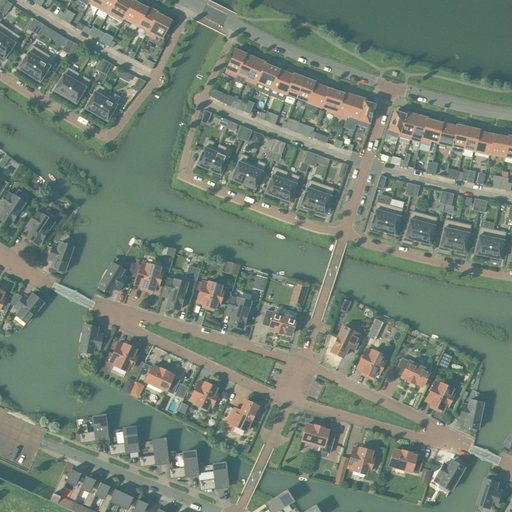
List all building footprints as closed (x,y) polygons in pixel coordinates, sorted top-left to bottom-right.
[(91,0),(89,3),(99,9),(103,0),(91,0)] [(103,0),(99,9),(108,14),(116,0),(103,0)] [(116,0),(108,14),(109,14),(111,11),(124,19),(134,1),(131,0),(116,0)] [(7,1),(0,11),(5,15),(12,5),(7,1)] [(134,1),(124,19),(138,26),(148,7),(147,8),(134,1)] [(148,7),(138,26),(147,31),(146,34),(146,35),(158,12),(148,7)] [(64,13),(62,11),(59,16),(69,23),(75,15),(68,9),(64,13)] [(158,12),(146,35),(155,39),(157,36),(162,39),(171,21),(157,14),(158,12)] [(38,22),(34,19),(27,29),(32,32),(38,22)] [(38,22),(32,32),(38,36),(44,25),(38,22)] [(0,42),(9,30),(0,23),(0,42)] [(79,23),(76,28),(89,34),(92,29),(79,23)] [(9,30),(0,42),(0,59),(3,61),(19,37),(9,30)] [(104,35),(100,42),(108,47),(108,46),(111,41),(113,38),(105,33),(104,35)] [(73,43),(68,40),(62,50),(67,53),(73,43)] [(73,43),(67,53),(73,56),(79,46),(73,43)] [(43,52),(32,46),(21,64),(17,70),(24,75),(25,73),(29,75),(43,52)] [(237,73),(245,54),(235,50),(225,73),(236,77),(237,74),(237,73)] [(43,52),(29,75),(33,78),(32,80),(39,84),(54,59),(43,52)] [(247,78),(255,58),(245,54),(237,73),(237,74),(246,78),(247,78)] [(153,68),(155,63),(145,58),(142,64),(153,68)] [(265,64),(266,63),(255,58),(247,78),(246,78),(245,81),(255,86),(265,64)] [(106,61),(101,59),(95,69),(100,72),(106,61)] [(106,61),(100,72),(106,75),(112,65),(106,61)] [(269,95),(279,70),(265,64),(255,86),(256,86),(254,89),(269,95)] [(79,74),(68,67),(56,86),(53,93),(60,97),(61,95),(65,97),(79,74)] [(132,75),(122,70),(118,77),(128,82),(132,75)] [(286,94),(293,75),(279,70),(269,95),(283,102),(286,94)] [(79,74),(65,97),(69,100),(68,102),(75,106),(90,80),(84,77),(82,81),(77,78),(79,74)] [(293,75),(286,94),(296,98),(304,78),(294,74),(293,75)] [(138,78),(133,89),(138,92),(146,82),(138,78)] [(304,78),(296,98),(306,102),(314,83),(315,82),(304,78)] [(328,89),(314,83),(306,102),(321,107),(328,89)] [(92,113),(96,115),(107,95),(102,92),(104,88),(98,85),(84,111),(91,115),(92,113)] [(328,89),(321,107),(327,109),(326,113),(335,116),(343,93),(328,89)] [(211,98),(224,103),(227,95),(215,90),(214,91),(214,92),(211,97),(211,98)] [(343,93),(335,116),(346,120),(348,116),(347,116),(354,95),(343,92),(343,93)] [(107,95),(96,115),(100,117),(99,119),(106,123),(121,98),(115,95),(113,99),(107,95)] [(354,95),(347,116),(348,116),(357,119),(363,101),(364,101),(365,99),(354,95)] [(371,104),(364,101),(363,101),(357,119),(358,119),(356,124),(357,124),(367,127),(368,124),(369,124),(374,108),(371,104)] [(212,113),(204,110),(201,122),(207,124),(212,113)] [(263,110),(260,117),(276,123),(278,116),(263,110)] [(399,132),(401,133),(405,115),(405,114),(397,112),(393,114),(387,134),(398,137),(399,132)] [(405,114),(405,115),(401,133),(411,136),(417,115),(406,112),(405,114)] [(417,115),(411,136),(410,140),(420,142),(421,138),(427,119),(427,118),(417,115)] [(442,123),(427,119),(421,138),(437,143),(442,123)] [(442,123),(437,143),(452,146),(457,127),(442,123)] [(457,127),(452,146),(463,148),(468,127),(457,125),(457,127)] [(247,128),(241,126),(236,137),(242,139),(247,128)] [(468,127),(463,148),(474,151),(478,131),(479,130),(468,127)] [(247,128),(242,139),(248,142),(252,131),(247,128)] [(478,131),(474,151),(489,154),(493,135),(478,131)] [(315,139),(326,143),(328,138),(317,133),(315,139)] [(493,135),(489,154),(505,157),(509,137),(508,137),(493,135)] [(275,153),(280,141),(274,139),(270,150),(275,153)] [(219,145),(217,149),(212,147),(213,143),(207,140),(196,167),(203,170),(204,168),(209,170),(219,145)] [(285,143),(280,141),(275,153),(281,155),(285,143)] [(219,145),(209,170),(213,172),(212,174),(220,177),(231,150),(219,145)] [(313,154),(307,151),(303,163),(309,165),(313,154)] [(251,163),(246,161),(247,157),(241,154),(230,182),(238,185),(238,182),(243,184),(251,163)] [(313,154),(309,165),(315,167),(319,155),(313,154)] [(251,163),(243,184),(247,186),(246,188),(254,191),(265,164),(259,162),(257,166),(251,163)] [(348,165),(342,163),(338,175),(344,177),(348,165)] [(287,172),(275,168),(267,188),(264,195),(272,198),(273,196),(277,198),(287,172)] [(469,170),(467,180),(466,182),(472,183),(475,172),(469,170)] [(287,172),(277,198),(282,199),(281,201),(288,204),(299,177),(293,174),(291,179),(286,177),(287,172)] [(380,175),(377,187),(383,189),(386,177),(380,175)] [(501,177),(494,176),(492,187),(499,189),(501,177)] [(501,177),(499,189),(505,190),(510,191),(511,184),(507,183),(508,178),(507,178),(501,177)] [(321,184),(309,180),(302,201),(299,208),(307,211),(308,208),(312,210),(321,184)] [(414,184),(408,183),(405,195),(411,196),(414,184)] [(321,184),(312,210),(317,212),(316,214),(324,217),(334,189),(321,184)] [(414,184),(411,196),(417,198),(420,186),(414,184)] [(448,193),(442,191),(439,203),(445,204),(448,193)] [(7,193),(0,203),(0,205),(5,208),(0,216),(0,219),(7,225),(8,225),(9,226),(13,220),(18,214),(17,213),(25,202),(14,195),(13,197),(7,193)] [(448,193),(445,204),(451,206),(454,194),(448,193)] [(481,200),(475,199),(472,210),(478,212),(481,200)] [(481,200),(478,212),(484,213),(487,201),(481,200)] [(390,206),(377,202),(371,223),(370,231),(377,233),(378,230),(383,232),(390,206)] [(390,206),(383,232),(387,233),(387,235),(394,237),(402,209),(390,206)] [(19,216),(23,219),(27,214),(22,211),(19,216)] [(424,215),(412,211),(406,233),(404,240),(412,242),(413,240),(417,241),(424,215)] [(34,228),(27,238),(29,239),(36,244),(37,244),(38,245),(42,239),(47,233),(46,233),(54,222),(43,214),(42,216),(36,212),(28,224),(34,228)] [(424,215),(417,241),(422,242),(421,244),(429,247),(437,218),(424,215)] [(458,223),(445,220),(439,249),(447,251),(448,248),(452,249),(458,223)] [(458,223),(452,249),(457,250),(456,253),(464,254),(471,226),(458,223)] [(493,230),(480,227),(474,256),(482,258),(483,256),(487,257),(493,230)] [(493,230),(487,257),(492,258),(492,260),(499,262),(505,233),(493,230)] [(53,246),(48,259),(54,261),(51,268),(56,269),(55,272),(63,274),(67,264),(68,264),(72,255),(70,254),(73,247),(61,242),(59,248),(53,246)] [(124,270),(113,263),(112,263),(108,270),(107,270),(102,278),(103,279),(97,288),(104,292),(105,290),(110,293),(113,287),(119,290),(126,278),(121,275),(124,270)] [(141,264),(135,283),(141,285),(141,287),(145,288),(145,290),(151,292),(152,290),(153,291),(155,285),(158,286),(162,273),(159,272),(160,268),(147,264),(147,266),(141,264)] [(185,278),(196,281),(200,269),(189,266),(185,278)] [(258,271),(253,288),(264,291),(268,274),(258,271)] [(187,283),(174,279),(174,281),(167,279),(163,293),(170,295),(167,306),(168,307),(177,310),(177,309),(179,310),(181,303),(183,296),(187,283)] [(203,282),(197,301),(203,303),(202,305),(207,306),(206,308),(213,310),(213,308),(215,309),(216,303),(220,304),(223,291),(220,290),(221,286),(209,282),(208,284),(203,282)] [(292,301),(302,304),(308,285),(298,282),(292,301)] [(0,309),(6,312),(10,304),(3,301),(4,299),(1,297),(4,292),(2,291),(3,290),(0,288),(0,309)] [(24,296),(15,307),(20,311),(16,316),(26,324),(31,317),(33,318),(39,310),(38,309),(45,301),(38,296),(37,298),(33,294),(29,300),(24,296)] [(230,297),(226,311),(233,313),(230,325),(232,325),(232,326),(240,328),(241,328),(242,328),(244,321),(245,321),(247,314),(250,301),(238,298),(237,299),(230,297)] [(339,311),(345,314),(351,302),(344,299),(339,311)] [(266,310),(262,324),(269,326),(269,328),(274,330),(274,331),(282,334),(282,332),(291,335),(296,319),(266,310)] [(367,337),(375,341),(383,322),(376,319),(367,337)] [(93,324),(86,322),(85,322),(83,333),(81,333),(79,342),(81,343),(79,351),(92,354),(93,348),(99,349),(102,335),(96,334),(97,327),(92,326),(93,324)] [(343,327),(337,338),(334,345),(331,352),(333,353),(332,353),(341,357),(343,357),(348,347),(354,349),(361,335),(343,327)] [(129,346),(125,344),(124,346),(118,343),(110,361),(115,364),(114,366),(126,371),(128,367),(131,368),(137,356),(134,355),(136,349),(135,349),(136,347),(130,344),(129,346)] [(366,349),(357,368),(363,370),(362,372),(366,374),(365,376),(371,379),(372,377),(374,377),(376,372),(379,374),(385,362),(382,360),(384,356),(372,350),(371,352),(366,349)] [(402,358),(396,371),(402,375),(401,376),(406,378),(406,380),(414,384),(414,382),(422,386),(429,372),(402,358)] [(160,370),(152,366),(145,381),(173,394),(179,381),(172,378),(173,376),(168,374),(169,372),(161,369),(160,370)] [(205,382),(204,384),(199,382),(190,400),(195,402),(195,404),(206,410),(208,405),(212,407),(217,395),(214,393),(217,388),(215,387),(216,386),(210,383),(209,385),(205,382)] [(435,382),(426,400),(431,403),(431,405),(435,407),(434,409),(440,412),(441,410),(442,410),(445,405),(448,407),(454,395),(450,393),(453,389),(441,383),(440,385),(435,382)] [(188,388),(180,384),(175,395),(183,398),(188,388)] [(128,394),(130,389),(124,386),(122,391),(128,394)] [(246,400),(241,411),(235,408),(228,423),(246,431),(251,419),(252,419),(255,413),(255,412),(258,406),(256,405),(248,401),(246,400)] [(463,404),(460,418),(466,420),(464,426),(469,428),(469,430),(477,431),(479,420),(481,421),(482,411),(481,411),(483,403),(470,400),(469,406),(463,404)] [(80,443),(108,439),(106,421),(106,418),(105,418),(105,415),(92,417),(94,431),(78,433),(80,443)] [(315,425),(315,427),(306,425),(301,440),(323,446),(321,451),(329,454),(335,435),(328,433),(328,431),(323,429),(324,428),(315,425)] [(110,455),(138,451),(136,433),(136,430),(135,430),(135,427),(122,429),(124,443),(108,445),(110,455)] [(140,467),(168,463),(166,445),(166,442),(165,442),(165,439),(152,441),(154,455),(138,457),(140,467)] [(353,448),(348,467),(353,469),(353,471),(365,474),(367,470),(370,471),(374,458),(370,457),(372,451),(371,451),(371,449),(365,447),(364,449),(360,448),(359,450),(353,448)] [(393,450),(389,465),(418,474),(422,460),(415,458),(416,456),(410,455),(411,453),(402,451),(402,452),(393,450)] [(170,479),(198,475),(196,457),(196,454),(195,454),(195,451),(182,453),(184,467),(168,469),(170,479)] [(444,464),(436,476),(442,479),(439,484),(450,491),(454,483),(456,484),(461,476),(459,475),(465,465),(458,461),(457,463),(453,461),(449,467),(444,464)] [(80,473),(72,469),(74,465),(67,462),(49,501),(64,508),(80,473)] [(200,491),(228,487),(227,479),(226,469),(226,466),(225,466),(225,463),(212,465),(214,479),(198,481),(200,491)] [(423,468),(420,481),(427,483),(430,469),(423,468)] [(80,473),(64,508),(73,511),(80,511),(95,480),(94,480),(87,476),(88,472),(82,469),(80,473)] [(95,480),(80,511),(97,511),(109,486),(101,483),(103,478),(96,475),(94,480),(95,480)] [(487,476),(483,487),(482,486),(479,496),(480,496),(478,504),(490,508),(492,503),(498,505),(502,491),(496,489),(498,483),(494,481),(494,479),(487,476)] [(109,486),(97,511),(115,511),(124,493),(116,489),(118,485),(111,482),(109,486)] [(265,503),(270,511),(282,511),(281,509),(292,502),(285,490),(283,492),(280,493),(280,494),(273,498),(265,503)] [(132,511),(138,500),(139,500),(141,495),(140,495),(134,492),(132,497),(124,493),(115,511),(132,511)] [(150,511),(155,502),(149,499),(147,503),(139,500),(138,500),(132,511),(150,511)] [(155,502),(150,511),(165,511),(159,509),(161,505),(155,502)]
